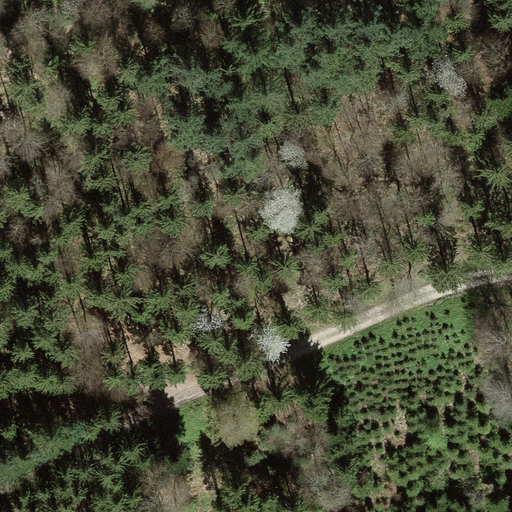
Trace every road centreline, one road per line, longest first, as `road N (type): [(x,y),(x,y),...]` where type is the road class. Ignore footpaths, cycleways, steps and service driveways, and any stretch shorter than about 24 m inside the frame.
road 1 (track): [(511,273),(418,298),(0,478)]
road 2 (track): [(0,392),(212,386)]
